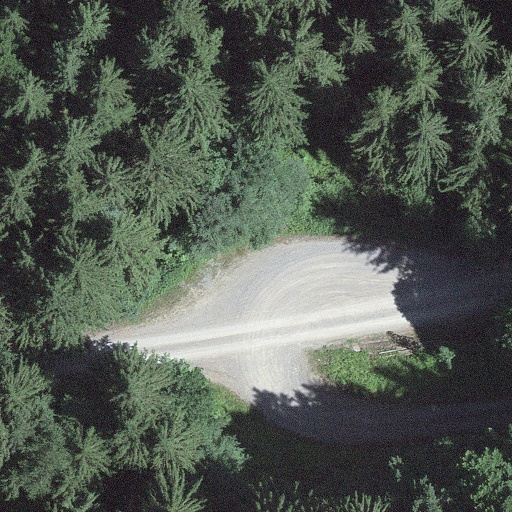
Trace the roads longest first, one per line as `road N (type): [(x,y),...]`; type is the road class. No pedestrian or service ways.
road 1 (track): [(511,267),(254,332),(0,356)]
road 2 (track): [(254,332),(278,388),(328,412),(511,414)]
